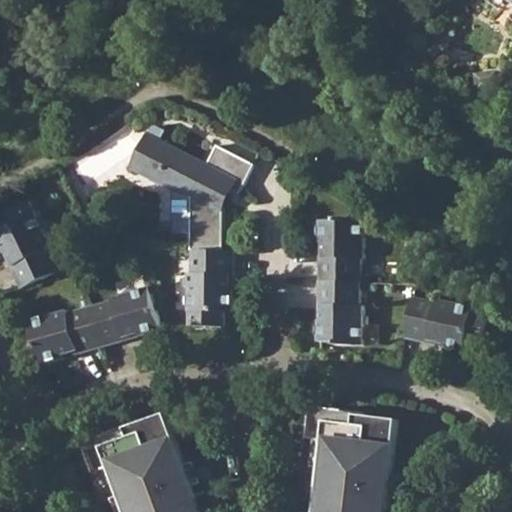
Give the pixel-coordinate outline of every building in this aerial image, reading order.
[(511,0),(486,0),(511,19),(511,0)] [(192,235),(191,251),(195,251),(224,251),(226,199),(230,189),(242,195),(257,165),(219,146),(209,166),(150,135),(133,168),(159,182),(161,180),(177,188),(175,193),(174,235),(192,235)] [(54,250),(32,202),(0,217),(6,231),(0,233),(0,238),(7,254),(10,253),(16,266),(13,267),(23,289),(61,272),(51,251),(54,250)] [(86,225),(101,259),(119,255),(102,218),(86,225)] [(322,257),(322,282),(363,283),(364,259),(367,259),(367,220),(339,219),(339,221),(323,221),(323,243),(326,243),(325,257),(322,257)] [(233,291),(233,276),(236,276),(236,252),(224,251),(195,251),(195,274),(192,274),(190,326),(226,327),(226,312),(235,312),(236,291),(233,291)] [(337,345),(365,346),(366,306),(363,306),(363,283),(322,282),(321,306),(324,306),(324,321),(321,321),(321,342),(337,343),(337,345)] [(104,348),(128,341),(127,338),(141,334),(142,337),(164,330),(152,288),(114,298),(115,301),(93,308),(104,348)] [(417,298),(408,338),(432,344),(433,341),(447,344),(446,347),(467,351),(469,343),(483,346),(491,311),(440,300),(440,303),(417,298)] [(104,348),(93,308),(70,314),(70,312),(32,322),(46,364),(67,358),(66,355),(80,352),(81,354),(104,348)] [(390,510),(402,421),(366,416),(367,413),(310,405),(295,511),(386,511),(387,510),(390,510)] [(201,511),(187,472),(190,471),(170,414),(143,424),(142,421),(81,442),(105,511),(201,511)]
